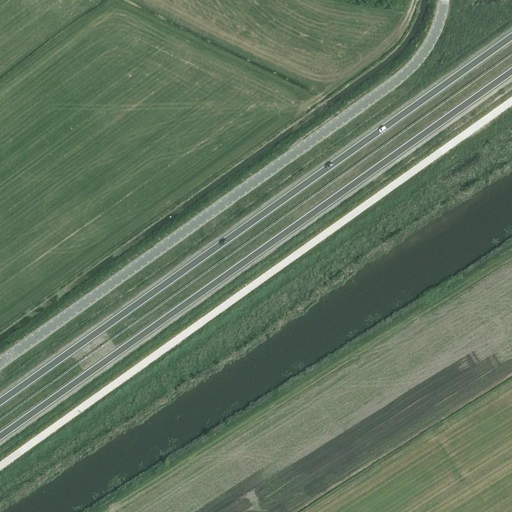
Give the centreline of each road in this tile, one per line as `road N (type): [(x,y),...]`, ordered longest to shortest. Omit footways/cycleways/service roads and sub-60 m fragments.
road 1 (trunk): [(511,36),(0,400)]
road 2 (trunk): [(0,435),(511,71)]
road 3 (unclassified): [(442,0),(430,42),(401,76),(0,362)]
